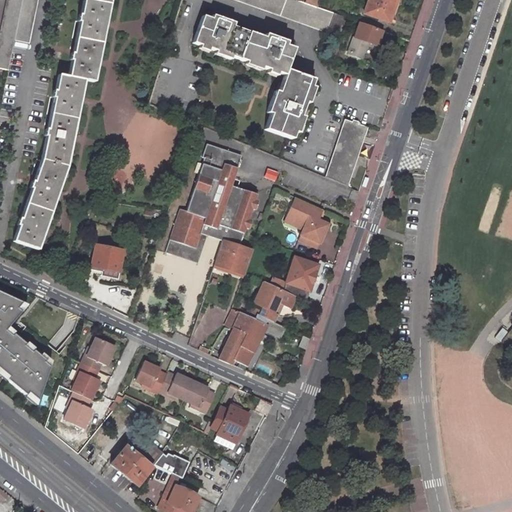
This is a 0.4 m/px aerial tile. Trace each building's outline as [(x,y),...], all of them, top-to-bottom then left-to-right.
[(5,0),(0,28),(0,68),(7,71),(14,41),(22,0),(5,0)] [(83,0),(80,15),(78,15),(77,22),(79,22),(73,50),(72,54),(70,54),(69,62),(71,62),(68,76),(58,74),(54,91),(52,90),(51,98),(53,98),(47,125),(46,129),(44,129),(43,136),(43,137),(45,137),(40,160),(33,181),(32,180),(29,187),(29,188),(30,189),(20,219),(18,219),(15,226),(17,227),(12,241),(37,250),(43,234),(44,231),(50,216),(56,197),(58,191),(67,167),(72,142),(72,139),(73,135),(79,103),(80,100),(80,97),(84,80),(93,82),(97,65),(97,62),(98,59),(105,27),(105,24),(106,21),(110,0),(83,0)] [(28,44),(37,0),(22,0),(14,41),(27,43),(28,44)] [(53,0),(44,44),(56,46),(66,0),(53,0)] [(234,0),(324,31),(325,28),(330,14),(317,9),(300,3),(300,2),(294,0),(234,0)] [(317,9),(319,0),(300,0),(300,2),(300,3),(317,9)] [(393,0),(366,0),(361,13),(386,22),(393,0)] [(325,28),(335,33),(341,16),(331,12),(330,14),(325,28)] [(211,18),(202,16),(192,43),(199,46),(200,43),(208,46),(208,49),(215,51),(230,57),(244,62),(260,67),(268,70),(277,74),(283,76),(279,85),(307,95),(310,88),(313,80),(286,69),(294,48),(285,45),(286,42),(264,34),(263,38),(232,26),(233,23),(212,15),(211,18)] [(356,21),(345,54),(358,58),(364,41),(373,44),(378,29),(356,21)] [(200,43),(199,46),(198,49),(207,52),(208,49),(208,46),(200,43)] [(230,57),(215,51),(214,55),(229,60),(230,57)] [(260,67),(244,62),(243,65),(259,71),(260,67)] [(307,95),(279,85),(277,92),(305,103),(307,95)] [(308,104),(313,89),(310,88),(307,95),(305,103),(308,104)] [(277,92),(274,91),(266,113),(269,114),(264,130),(291,139),(294,132),(300,116),(305,103),(277,92)] [(297,134),(303,117),(300,116),(294,132),(297,134)] [(351,122),(344,119),(324,177),(347,187),(350,178),(367,127),(357,124),(358,122),(352,120),(351,122)] [(202,159),(184,212),(177,209),(162,252),(170,255),(174,242),(193,249),(199,233),(205,236),(222,241),(223,240),(236,245),(253,194),(228,185),(238,155),(205,144),(200,158),(202,159)] [(277,173),(267,169),(264,177),(274,181),(277,173)] [(319,208),(292,196),(286,210),(289,218),(295,221),(293,225),(300,228),(298,233),(317,242),(325,223),(318,219),(315,218),(319,208)] [(281,220),(293,225),(295,221),(289,218),(286,210),(281,220)] [(193,249),(174,242),(170,255),(195,264),(205,236),(199,233),(193,249)] [(315,247),(317,242),(298,233),(295,239),(315,247)] [(222,241),(214,264),(243,274),(244,273),(242,273),(250,250),(236,245),(223,240),(222,241)] [(123,251),(95,245),(90,268),(102,271),(103,268),(119,272),(123,251)] [(302,300),(315,263),(290,255),(278,290),(296,297),(302,300)] [(214,264),(213,268),(242,278),(243,274),(214,264)] [(117,280),(119,272),(103,268),(102,271),(101,276),(117,280)] [(262,282),(252,304),(261,308),(259,315),(275,323),(278,315),(283,305),(290,309),(296,297),(278,290),(262,282)] [(35,405),(51,361),(41,353),(39,356),(32,351),(34,349),(26,343),(24,345),(12,335),(14,332),(7,327),(26,305),(0,292),(0,371),(8,378),(6,380),(35,405)] [(231,309),(224,325),(233,329),(240,313),(231,309)] [(255,320),(240,313),(233,329),(232,331),(219,359),(231,365),(233,361),(240,347),(245,335),(247,336),(255,320)] [(254,354),(267,326),(255,320),(247,336),(245,335),(240,347),(254,354)] [(266,335),(281,338),(283,325),(268,322),(266,335)] [(494,337),(499,341),(506,332),(502,328),(494,337)] [(511,329),(502,342),(511,350),(511,349),(511,329)] [(111,345),(93,336),(88,347),(84,356),(80,354),(74,370),(77,371),(73,380),(67,390),(69,391),(65,399),(68,400),(64,408),(59,419),(77,428),(86,408),(82,406),(85,399),(86,400),(95,379),(93,378),(100,363),(102,364),(111,345)] [(303,337),(298,347),(305,350),(309,339),(303,337)] [(248,368),(254,354),(240,347),(233,361),(248,368)] [(155,371),(155,368),(140,361),(131,379),(138,382),(147,386),(145,389),(154,392),(155,390),(162,374),(155,371)] [(255,371),(269,378),(273,370),(259,364),(255,371)] [(188,380),(172,373),(171,376),(164,372),(162,374),(155,390),(163,393),(164,390),(173,394),(180,398),(188,380)] [(202,410),(210,393),(203,390),(204,387),(188,380),(180,398),(187,400),(196,404),(195,407),(202,410)] [(215,406),(206,425),(214,429),(213,430),(231,439),(238,424),(237,424),(239,418),(241,419),(243,413),(225,404),(222,409),(215,406)] [(160,451),(135,429),(122,444),(106,462),(132,484),(160,451)] [(231,439),(213,430),(211,435),(229,444),(231,439)] [(211,435),(208,440),(227,449),(229,444),(211,435)] [(188,511),(196,495),(171,483),(175,474),(170,472),(154,506),(167,511),(188,511)]
